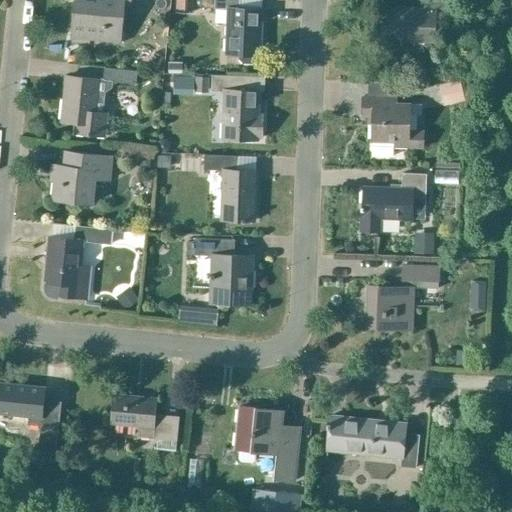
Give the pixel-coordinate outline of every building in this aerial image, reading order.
[(131,8),(131,0),(96,0),(96,2),(76,0),(73,0),(70,39),(121,44),(125,7),(131,8)] [(178,0),(178,12),(190,13),(190,0),(178,0)] [(240,10),(240,0),(214,0),(215,10),(228,10),(226,54),(240,55),(240,60),(243,63),(253,64),(257,60),(257,56),(260,56),(262,10),(240,10)] [(454,11),(454,0),(420,0),(420,9),(380,7),(379,40),(434,42),(435,10),(454,11)] [(154,71),(162,58),(154,53),(145,66),(154,71)] [(168,61),(168,72),(181,72),(181,61),(168,61)] [(103,80),(135,83),(136,72),(104,68),(103,80)] [(208,86),(209,76),(195,75),(194,85),(208,86)] [(264,117),(258,116),(259,92),(246,91),(247,78),(211,76),(211,92),(225,93),(223,139),(257,141),(257,137),(263,137),(264,117)] [(66,77),(61,122),(77,123),(76,134),(104,137),(107,113),(96,112),(99,80),(66,77)] [(458,80),(444,84),(448,99),(462,96),(458,80)] [(362,97),(361,114),(371,114),(370,141),(372,141),(371,156),(393,157),(393,147),(424,148),(424,130),(409,130),(409,104),(389,104),(390,98),(362,97)] [(164,151),(168,148),(168,143),(165,139),(160,139),(156,142),(156,147),(159,151),(164,151)] [(108,181),(110,158),(66,153),(64,168),(56,167),(53,200),(91,204),(93,179),(108,181)] [(137,162),(141,166),(149,166),(149,154),(137,154),(137,162)] [(167,156),(158,155),(158,167),(167,168),(167,156)] [(222,220),(254,221),(256,172),(235,171),(236,156),(204,155),(203,170),(224,171),(222,220)] [(362,188),(361,231),(378,231),(379,217),(412,218),(412,202),(425,203),(426,174),(401,173),(401,189),(362,188)] [(103,244),(110,244),(111,231),(75,228),(74,240),(49,238),(44,288),(45,293),(48,296),(53,298),(58,299),(58,296),(86,299),(89,299),(92,266),(82,265),(84,242),(103,244)] [(417,236),(416,252),(432,253),(433,237),(417,236)] [(210,303),(251,305),(253,256),(233,255),(233,241),(194,240),(194,241),(187,241),(187,254),(194,254),(194,255),(211,256),(210,303)] [(367,286),(366,328),(411,329),(412,288),(420,288),(420,281),(436,282),(437,267),(401,265),(400,288),(367,286)] [(485,281),(471,281),(471,295),(485,295),(485,281)] [(130,289),(117,299),(125,308),(137,299),(130,289)] [(164,306),(164,318),(204,319),(205,308),(164,306)] [(472,365),(472,360),(473,351),(457,350),(456,359),(456,364),(472,365)] [(0,383),(0,413),(29,416),(28,424),(41,426),(39,446),(57,447),(61,402),(44,401),(45,388),(0,383)] [(138,437),(176,441),(179,417),(155,415),(156,399),(114,395),(112,424),(139,426),(138,437)] [(274,479),(294,481),(298,440),(280,438),(283,411),(241,407),(236,449),(239,450),(239,459),(241,462),(251,463),(255,460),(256,452),(277,454),(274,479)] [(406,424),(360,419),(329,416),(325,451),(356,454),(402,458),(402,467),(416,468),(420,436),(405,434),(406,424)] [(41,474),(40,486),(53,488),(54,475),(41,474)] [(274,492),(272,511),(281,511),(299,511),(301,494),(274,492)] [(449,511),(464,511),(466,498),(451,497),(449,511)]
